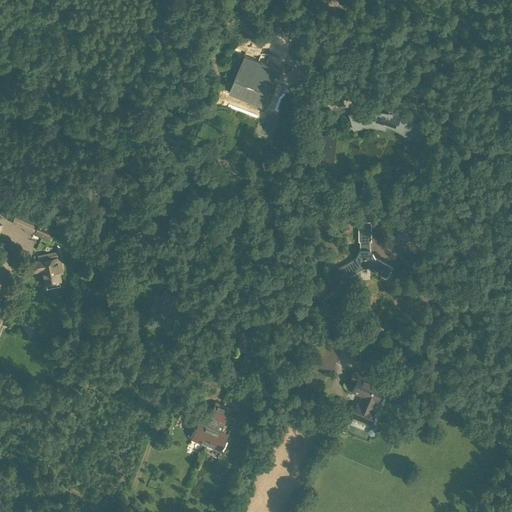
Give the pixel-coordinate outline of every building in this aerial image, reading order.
[(244,56),(228,93),(261,107),(267,94),(277,70),(244,56)] [(350,114),(348,114),(352,130),(356,129),(357,129),(360,128),(362,128),(366,128),(367,128),(369,128),(387,131),(387,127),(395,130),(406,137),(410,141),(422,127),(413,120),(404,115),(393,110),(388,109),(388,113),(377,111),(369,110),(362,111),(358,112),(355,112),(353,113),(350,114)] [(319,155),(329,154),(328,145),(330,145),(329,129),(317,130),(317,128),(316,128),(318,157),(319,157),(319,155)] [(38,220),(32,233),(50,241),(56,228),(38,220)] [(361,243),(361,251),(360,251),(355,259),(338,270),(344,281),(351,277),(350,274),(360,268),(370,268),(381,274),(379,276),(386,280),(392,269),(375,259),(370,250),(368,251),(368,242),(371,242),(371,222),(358,223),(358,243),(361,243)] [(42,259),(31,261),(33,271),(42,269),(45,283),(46,283),(47,288),(60,285),(59,281),(60,280),(58,273),(61,273),(60,266),(59,266),(58,263),(54,264),(52,254),(41,256),(42,259)] [(175,316),(182,299),(167,292),(166,292),(159,309),(175,316)] [(132,308),(127,314),(136,321),(140,315),(132,308)] [(27,322),(22,325),(30,337),(35,333),(27,322)] [(237,345),(248,350),(254,339),(243,333),(237,345)] [(321,342),(310,362),(329,372),(340,351),(321,342)] [(308,367),(304,376),(307,377),(305,382),(317,387),(324,374),(308,367)] [(353,373),(349,384),(354,386),(351,393),(362,398),(376,404),(380,396),(379,395),(382,387),(358,377),(359,375),(353,373)] [(311,395),(305,408),(320,415),(325,402),(311,395)] [(356,406),(352,417),(369,424),(373,413),(376,404),(362,398),(358,407),(356,406)] [(191,438),(221,451),(231,427),(224,424),(230,408),(215,402),(208,420),(212,422),(210,428),(198,423),(191,438)] [(419,406),(416,415),(433,421),(436,412),(419,406)]
